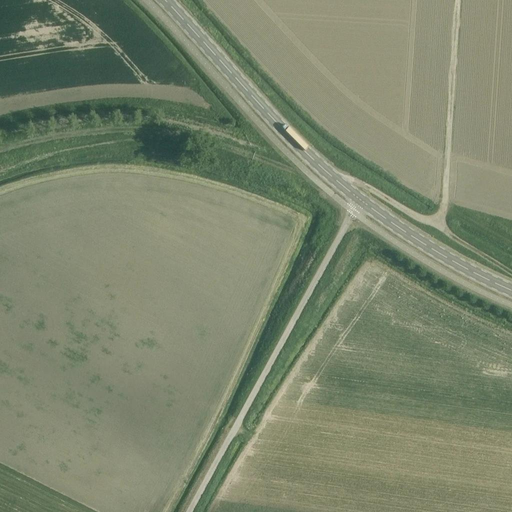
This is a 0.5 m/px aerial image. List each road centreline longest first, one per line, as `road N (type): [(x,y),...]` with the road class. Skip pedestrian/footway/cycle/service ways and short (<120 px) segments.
road 1 (unclassified): [(189,511),(361,201)]
road 2 (track): [(458,0),(443,213),(435,223),(423,220),(335,180)]
road 3 (secondary): [(361,201),(305,154),(161,0)]
road 4 (secondary): [(511,291),(409,239),(361,201)]
